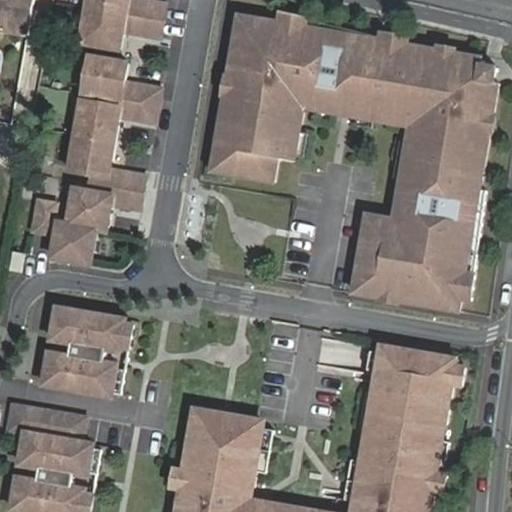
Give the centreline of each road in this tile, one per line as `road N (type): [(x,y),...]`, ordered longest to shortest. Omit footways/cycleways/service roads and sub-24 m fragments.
road 1 (residential): [(153,288),(204,289),(478,338),(511,325)]
road 2 (residential): [(204,0),(153,288)]
road 3 (residential): [(0,364),(31,288),(54,279),(153,288)]
road 4 (residential): [(496,511),(511,373)]
